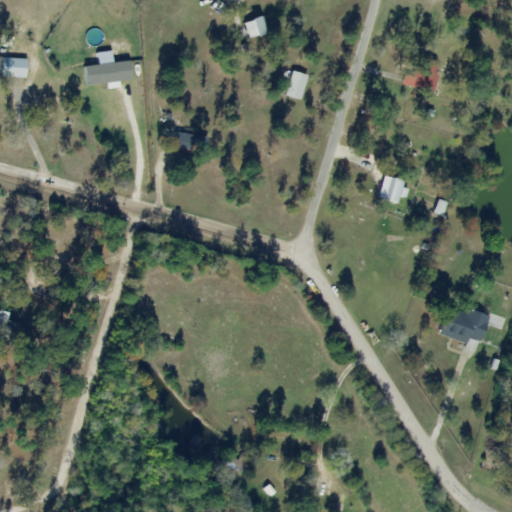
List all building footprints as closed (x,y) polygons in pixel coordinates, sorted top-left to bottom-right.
[(248,36),(254,34),(249,21),(243,23),(248,36)] [(431,92),(438,61),(416,56),(409,87),(431,92)] [(171,148),(202,153),(205,137),(174,132),(171,148)] [(376,198),(397,204),(403,181),(382,176),(376,198)] [(23,285),(7,274),(1,283),(16,294),(23,285)] [(465,343),(463,350),(474,354),(485,317),(446,305),(437,335),(465,343)] [(0,344),(16,345),(16,322),(7,322),(7,311),(0,311),(0,344)] [(243,459),(226,458),(225,468),(243,470),(243,459)]
